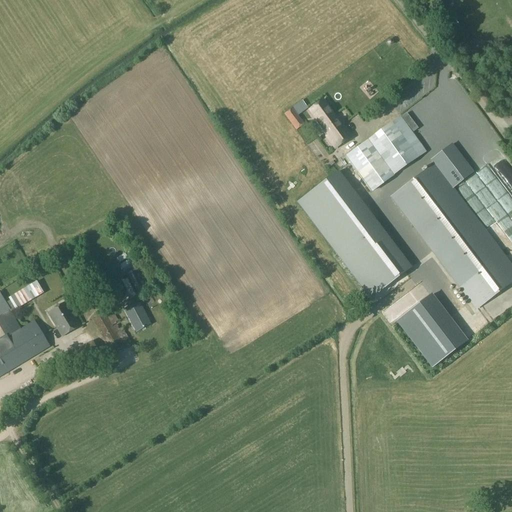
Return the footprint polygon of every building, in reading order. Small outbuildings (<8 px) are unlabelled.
[(325,137),(334,150),(352,137),(343,124),(342,125),(323,100),(308,110),(325,136),(325,137)] [(410,107),(399,115),(367,140),(394,174),(426,150),(436,142),(410,107)] [(304,125),(292,108),(283,115),(295,131),(304,125)] [(394,174),(367,140),(345,157),(371,191),(394,174)] [(474,152),(472,159),(477,161),(480,154),(474,152)] [(511,266),(431,165),(390,198),(486,319),(511,297),(511,266)] [(418,270),(341,170),(300,199),(379,300),(418,270)] [(139,302),(134,304),(132,300),(127,303),(129,307),(124,310),(136,333),(151,325),(139,302)] [(80,326),(65,302),(47,313),(62,337),(80,326)] [(110,308),(92,320),(111,353),(130,342),(110,308)] [(0,341),(0,377),(49,348),(34,321),(0,341)] [(92,341),(55,357),(60,370),(97,355),(92,341)]
